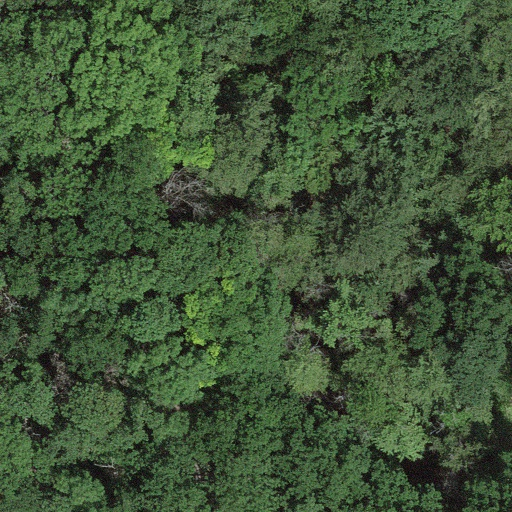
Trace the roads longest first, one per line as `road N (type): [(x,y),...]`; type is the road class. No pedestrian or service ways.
road 1 (unclassified): [(220,511),(98,218),(0,10)]
road 2 (track): [(454,511),(306,72),(272,0)]
